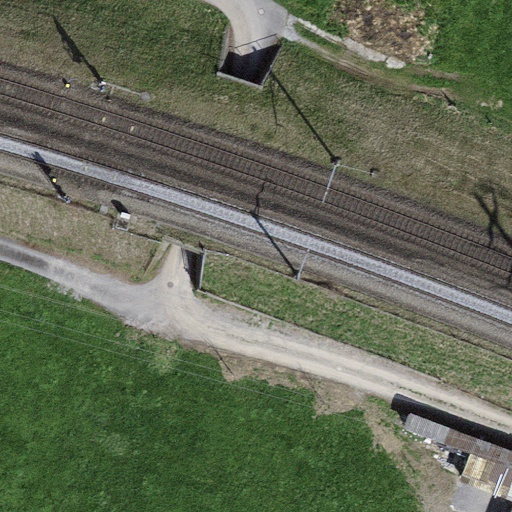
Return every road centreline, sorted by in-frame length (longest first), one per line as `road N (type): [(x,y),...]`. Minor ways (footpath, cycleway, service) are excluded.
road 1 (track): [(0,247),(511,444)]
road 2 (track): [(239,0),(255,33),(162,307)]
